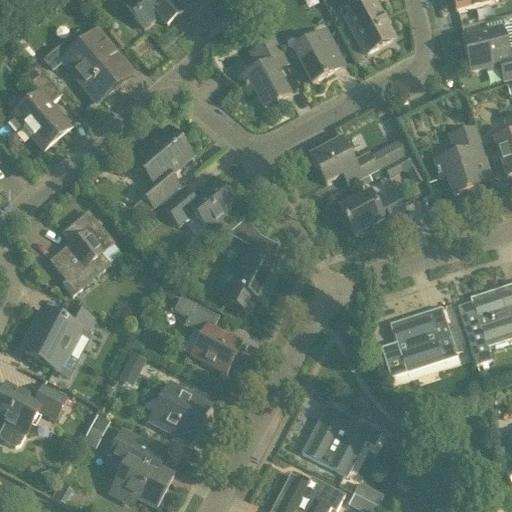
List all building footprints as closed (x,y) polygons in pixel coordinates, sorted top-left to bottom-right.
[(126,0),(121,5),(142,31),(158,18),(165,27),(171,23),(175,20),(180,15),(172,6),(179,0),(126,0)] [(366,55),(391,42),(384,29),(386,28),(371,0),(353,0),(352,1),(359,13),(344,21),(357,44),(359,42),(366,55)] [(451,0),(454,14),(492,5),(490,0),(451,0)] [(511,56),(507,58),(501,31),(462,40),(470,74),(499,67),(502,82),(511,79),(511,56)] [(66,57),(59,63),(71,77),(94,105),(117,86),(101,67),(115,56),(95,33),(84,42),(78,35),(60,50),(66,57)] [(305,49),(295,55),(311,86),(333,74),(343,68),(333,49),(325,33),(303,45),(305,49)] [(288,98),(274,73),(287,66),(274,41),(253,52),(262,68),(239,81),(248,97),(254,94),(263,111),(265,111),(263,107),(273,101),(275,105),(288,98)] [(39,152),(68,128),(50,106),(59,98),(35,69),(14,87),(28,103),(10,118),(39,152)] [(505,179),(511,177),(511,121),(504,124),(508,137),(493,142),(505,179)] [(480,188),(471,161),(484,157),(475,129),(453,137),(459,155),(434,164),(440,181),(446,179),(452,197),(480,188)] [(152,209),(177,188),(168,178),(191,159),(168,131),(131,162),(149,184),(139,193),(152,209)] [(357,185),(358,184),(370,178),(377,174),(368,157),(353,165),(340,142),(310,158),(325,187),(350,173),(357,185)] [(396,164),(383,171),(389,181),(402,174),(396,164)] [(417,170),(407,175),(414,189),(424,183),(417,170)] [(370,178),(358,184),(363,194),(375,188),(370,178)] [(217,189),(211,182),(190,200),(182,191),(161,209),(178,229),(193,215),(209,234),(236,211),(230,204),(230,200),(230,196),(228,193),(225,190),(222,189),(217,189)] [(374,207),(369,196),(339,212),(353,238),(381,223),(384,229),(404,218),(393,197),(374,207)] [(69,247),(49,264),(65,284),(61,288),(71,299),(75,296),(107,269),(96,255),(110,244),(87,216),(61,237),(69,247)] [(260,238),(255,232),(245,221),(226,238),(248,248),(249,247),(254,250),(260,238)] [(262,306),(276,279),(268,275),(275,261),(254,250),(249,247),(248,248),(241,262),(244,264),(224,303),(246,315),(254,301),(262,306)] [(511,298),(509,287),(470,299),(486,349),(511,341),(511,298)] [(226,374),(240,346),(212,331),(219,318),(194,305),(181,299),(174,312),(187,319),(184,326),(202,335),(191,356),(226,374)] [(84,335),(92,321),(69,308),(61,322),(42,312),(33,329),(36,330),(23,356),(54,373),(62,377),(84,335)] [(396,346),(380,351),(381,353),(389,380),(406,375),(404,370),(442,358),(443,363),(457,358),(456,356),(452,341),(439,345),(429,314),(427,315),(390,326),(396,346)] [(131,356),(123,372),(138,379),(145,364),(131,356)] [(34,401),(3,385),(0,391),(0,423),(4,426),(0,435),(0,440),(1,444),(14,450),(20,448),(25,437),(37,414),(54,423),(66,400),(42,387),(34,401)] [(188,445),(209,407),(170,386),(149,424),(188,445)] [(95,452),(110,424),(96,417),(82,445),(95,452)] [(319,421),(301,454),(342,476),(360,442),(364,444),(375,450),(381,436),(371,431),(345,418),(338,431),(319,421)] [(155,509),(170,479),(144,465),(150,454),(120,438),(111,454),(127,462),(114,488),(155,509)] [(290,475),(272,511),(273,511),(329,511),(335,502),(341,505),(345,497),(311,479),(308,484),(290,475)] [(357,511),(377,511),(384,496),(358,485),(349,509),(357,511)]
